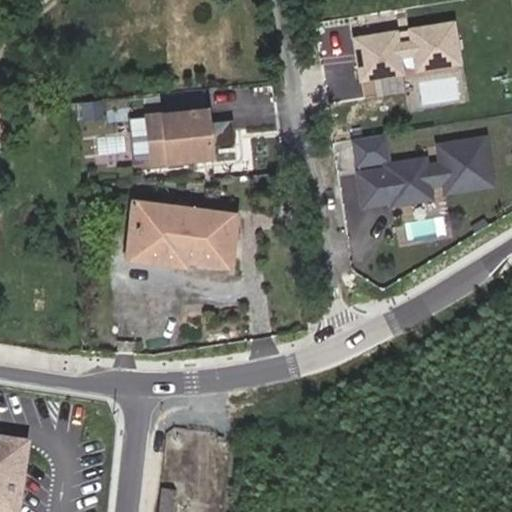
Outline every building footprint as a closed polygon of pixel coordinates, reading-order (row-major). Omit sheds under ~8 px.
[(141,106),(141,161),(206,161),(205,106),(141,106)] [(206,121),(210,144),(232,141),(228,117),(206,121)] [(382,140),(352,145),(357,173),(386,168),(382,140)] [(386,174),(357,178),(361,211),(390,207),(391,210),(430,205),(428,192),(444,190),(445,200),(493,194),(486,146),(439,152),(442,171),(426,172),(425,166),(386,171),(386,174)] [(233,218),(138,205),(130,264),(185,272),(186,266),(226,271),(233,218)] [(13,511),(23,449),(0,445),(0,511),(13,511)] [(88,466),(86,495),(101,496),(103,467),(88,466)] [(160,511),(175,511),(178,492),(164,490),(160,511)]
